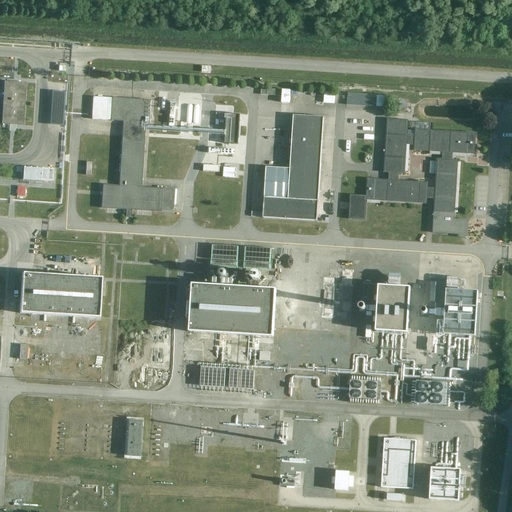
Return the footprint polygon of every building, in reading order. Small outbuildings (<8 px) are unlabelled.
[(29,84),(5,82),(2,126),(25,128),(29,84)] [(292,103),(292,88),(283,88),(283,103),(292,103)] [(376,106),(376,95),(350,95),(350,105),(376,106)] [(150,99),(94,96),(92,120),(128,122),(123,185),(106,184),(104,207),(174,212),(176,187),(144,185),(150,99)] [(177,125),(178,101),(170,100),(169,125),(177,125)] [(322,116),(295,115),(292,168),(268,167),(266,221),(316,223),(322,116)] [(240,116),(225,116),(223,145),(239,145),(240,116)] [(411,120),(389,119),(386,172),(408,173),(411,120)] [(478,133),(417,130),(416,152),(477,155),(478,133)] [(438,161),(436,234),(459,235),(462,162),(438,161)] [(225,166),(225,177),(236,177),(236,166),(225,166)] [(428,204),(429,183),(371,179),(369,199),(428,204)] [(366,197),(351,196),(350,219),(365,220),(366,197)] [(214,266),(239,266),(240,245),(214,245),(214,266)] [(248,265),(272,265),(272,248),(248,248),(248,265)] [(343,282),(355,282),(355,267),(343,267),(343,282)] [(99,283),(18,279),(16,321),(97,326),(99,283)] [(324,280),(323,318),(337,318),(338,280),(324,280)] [(409,288),(378,286),(376,335),(407,336),(409,288)] [(272,292),(193,288),(190,336),(270,340),(272,292)] [(477,294),(445,293),(443,339),(475,340),(477,294)] [(48,346),(48,351),(74,353),(75,344),(79,344),(80,329),(57,328),(56,346),(48,346)] [(92,332),(91,344),(86,344),(86,353),(101,353),(101,332),(92,332)] [(255,387),(256,370),(230,369),(230,370),(221,370),(221,376),(217,376),(218,370),(215,370),(215,378),(209,378),(209,368),(203,368),(203,385),(228,385),(228,387),(255,387)] [(444,393),(444,399),(449,399),(449,383),(439,383),(438,392),(444,393)] [(144,419),(128,419),(126,458),(142,459),(144,419)] [(417,442),(385,441),(383,487),(415,489),(417,442)] [(337,493),(351,493),(351,486),(354,486),(354,470),(337,470),(337,493)] [(460,474),(431,473),(430,501),(459,502),(460,474)]
